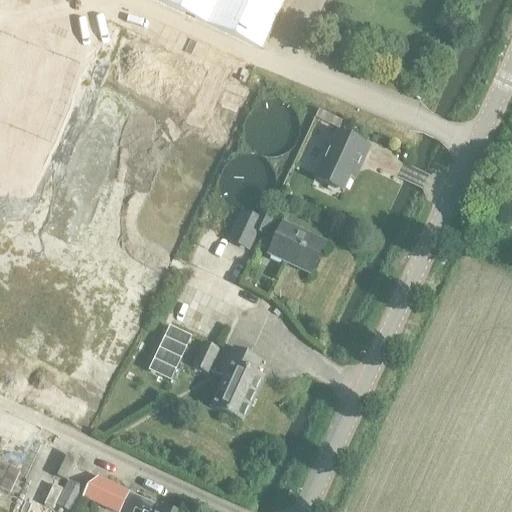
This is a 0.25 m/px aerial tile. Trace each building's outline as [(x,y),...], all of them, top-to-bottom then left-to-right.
[(152,0),(263,51),(286,0),(152,0)] [(319,112),(315,120),(338,131),(342,123),(319,112)] [(363,164),(369,152),(338,137),(317,183),(343,195),(358,162),(363,164)] [(273,223),(269,221),(261,218),(258,224),(242,217),(229,243),(250,253),(258,236),(265,239),(273,223)] [(311,275),(324,246),(282,228),(269,257),(311,275)] [(169,329),(149,373),(170,383),(191,340),(169,329)] [(209,376),(219,354),(205,347),(194,370),(209,376)] [(236,353),(224,378),(228,380),(214,411),(244,425),(264,382),(255,378),(261,365),(236,353)] [(0,488),(12,493),(22,470),(0,460),(0,488)] [(59,482),(68,486),(78,464),(69,460),(59,482)] [(106,511),(122,511),(130,496),(94,480),(84,502),(106,511)] [(53,487),(44,507),(53,511),(62,492),(53,487)] [(74,511),(83,493),(71,487),(60,509),(66,511),(74,511)] [(164,511),(130,496),(122,511),(164,511)]
